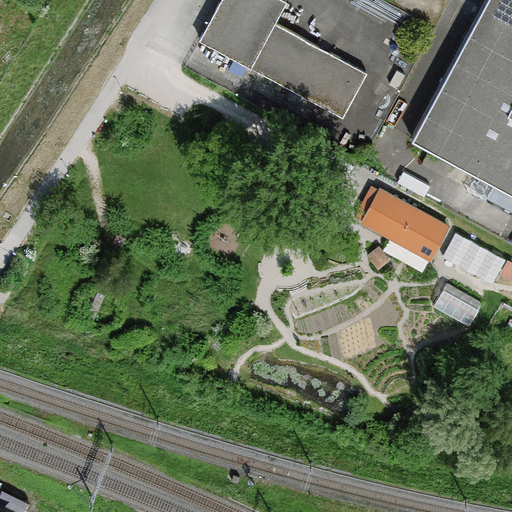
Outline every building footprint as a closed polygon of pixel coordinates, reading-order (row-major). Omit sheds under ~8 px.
[(284,0),(218,0),(199,37),(342,112),(365,69),(273,21),(284,0)] [(511,0),(485,0),(412,137),(511,191),(511,0)] [(424,211),(379,187),(361,219),(367,223),(410,247),(430,258),(447,224),(424,211)] [(494,278),(508,253),(457,227),(444,251),(494,278)] [(511,274),(511,258),(507,257),(501,271),(511,274)] [(446,282),(438,303),(475,318),(483,297),(446,282)]
